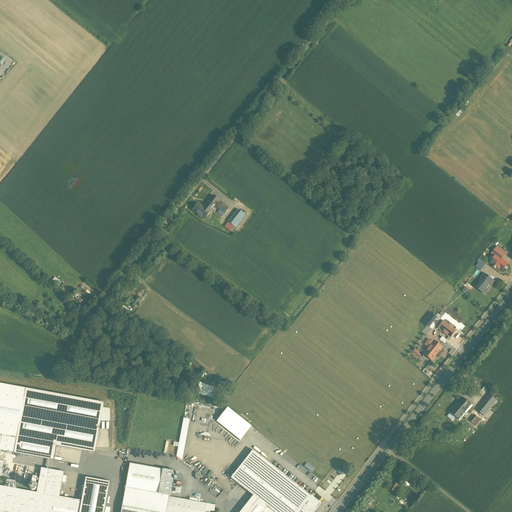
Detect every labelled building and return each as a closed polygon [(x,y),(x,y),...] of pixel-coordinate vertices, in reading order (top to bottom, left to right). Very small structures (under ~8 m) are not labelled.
[(367,175),(361,166),(357,169),(363,177),(367,175)] [(204,207),(198,203),(193,210),(198,214),(198,215),(203,220),(209,212),(207,210),(208,208),(211,211),(214,206),(220,211),(224,214),(229,208),(213,195),(205,206),(204,207)] [(238,209),(228,222),(234,227),(235,227),(245,215),(238,209)] [(234,227),(228,222),(224,227),(230,232),(234,227)] [(504,254),(497,248),(492,253),(496,256),(496,255),(501,258),(504,254)] [(501,258),(496,255),(496,256),(491,262),(502,271),(508,264),(501,258)] [(486,264),(479,259),(477,262),(478,263),(475,267),(481,271),(486,264)] [(486,275),(477,288),(484,294),(494,281),(486,275)] [(470,292),(464,288),(461,292),(466,296),(470,292)] [(455,330),(438,317),(433,324),(450,337),(455,330)] [(432,342),(429,339),(424,345),(427,348),(432,342)] [(434,341),(424,354),(432,360),(441,347),(434,341)] [(205,370),(194,362),(192,365),(202,373),(205,370)] [(104,403),(0,383),(0,450),(53,460),(56,446),(95,453),(101,422),(103,422),(110,422),(110,409),(103,408),(104,403)] [(482,390),(476,385),(472,390),(478,395),(482,390)] [(215,399),(218,390),(205,386),(202,394),(215,399)] [(484,396),(489,390),(485,387),(480,393),(484,396)] [(489,395),(477,410),(484,416),(496,401),(489,395)] [(471,405),(462,398),(449,412),(459,420),(464,413),(468,416),(470,414),(466,411),(471,405)] [(478,418),(474,415),(469,421),(472,424),(478,418)] [(189,420),(183,418),(176,457),(182,460),(189,420)] [(253,496),(275,468),(253,450),(231,478),(253,496)] [(343,469),(331,460),(326,467),(333,473),(331,476),(335,480),(343,469)] [(173,471),(130,463),(125,488),(169,496),(173,471)] [(308,463),(305,466),(313,472),(316,469),(308,463)] [(37,493),(0,486),(0,511),(79,511),(81,501),(59,497),(64,472),(41,468),(37,493)] [(275,468),(253,496),(257,499),(246,511),(314,511),(315,511),(320,504),(275,468)] [(79,511),(104,511),(110,482),(85,478),(81,501),(79,511)] [(169,496),(125,488),(121,511),(165,511),(169,497),(169,496)] [(169,497),(165,511),(205,511),(206,511),(207,511),(207,510),(215,511),(216,505),(169,497)]
